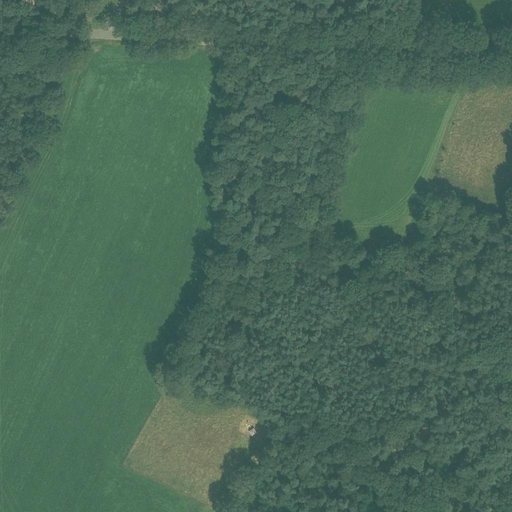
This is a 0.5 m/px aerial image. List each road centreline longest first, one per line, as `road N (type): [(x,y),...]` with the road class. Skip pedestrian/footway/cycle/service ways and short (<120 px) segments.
road 1 (track): [(244,40),(240,189),(263,295),(366,454),(463,511)]
road 2 (unclassified): [(104,34),(511,51)]
